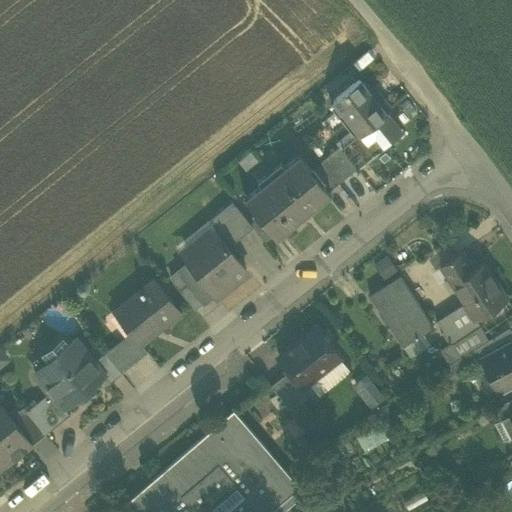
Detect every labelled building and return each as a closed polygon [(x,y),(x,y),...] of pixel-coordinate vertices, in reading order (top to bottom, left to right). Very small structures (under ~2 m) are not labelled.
[(387,112),(385,110),(369,90),(359,77),(332,99),(360,133),(368,127),(385,113),(387,112)] [(372,87),(369,90),(385,110),(389,107),(372,87)] [(368,127),(383,146),(402,131),(390,116),(388,117),(385,113),(368,127)] [(383,146),(368,127),(360,133),(363,138),(346,152),(357,167),(383,146)] [(341,146),(331,155),(347,175),(357,167),(346,152),(341,146)] [(250,150),(237,161),(246,171),(258,161),(250,150)] [(259,214),(274,233),(288,222),(290,225),(316,203),(314,201),(329,190),(312,170),(299,153),(283,165),(284,166),(261,185),(260,184),(244,196),(259,214)] [(331,155),(321,162),(338,182),(347,175),(331,155)] [(329,190),(338,182),(321,162),(312,170),(329,190)] [(233,201),(224,208),(226,212),(235,204),(233,201)] [(227,245),(252,225),(249,222),(235,204),(226,212),(224,208),(206,222),(213,230),(215,229),(227,245)] [(259,214),(249,222),(252,225),(265,241),(274,233),(259,214)] [(175,247),(187,261),(206,247),(201,241),(213,230),(206,222),(175,247)] [(213,293),(214,294),(246,268),(227,245),(215,229),(213,230),(201,241),(206,247),(187,261),(188,262),(213,293)] [(464,302),(475,320),(477,319),(507,298),(483,262),(473,268),(461,251),(441,264),(465,301),(464,302)] [(213,293),(188,262),(177,271),(179,274),(180,273),(188,283),(203,301),(213,293)] [(171,280),(179,290),(188,283),(180,273),(179,274),(171,280)] [(369,295),(403,346),(423,333),(433,326),(399,275),(369,295)] [(134,336),(139,343),(141,342),(180,310),(154,278),(116,308),(128,323),(125,326),(134,336)] [(179,290),(194,309),(203,301),(188,283),(179,290)] [(490,338),(480,324),(477,319),(475,320),(464,302),(437,320),(451,341),(452,343),(461,356),(490,338)] [(295,366),(307,382),(308,381),(340,356),(328,342),(332,337),(327,331),(322,333),(316,326),(279,356),(289,370),(290,370),(295,366)] [(511,332),(509,326),(492,337),(490,338),(461,356),(448,364),(453,373),(481,358),(481,357),(498,348),(511,340),(511,332)] [(431,344),(423,333),(403,346),(411,357),(431,344)] [(118,340),(104,352),(93,361),(103,374),(109,381),(120,372),(147,350),(141,342),(139,343),(134,336),(122,345),(118,340)] [(49,391),(62,407),(63,406),(76,396),(80,396),(93,386),(94,381),(103,374),(93,361),(76,339),(69,344),(67,341),(60,340),(47,351),(46,358),(49,361),(35,372),(49,391)] [(481,358),(499,391),(511,384),(511,340),(498,348),(481,357),(481,358)] [(452,343),(451,341),(439,349),(448,364),(461,356),(452,343)] [(0,346),(0,345),(0,367),(11,359),(0,346)] [(308,381),(313,389),(319,395),(351,370),(340,356),(308,381)] [(271,384),(289,408),(302,398),(313,389),(308,381),(307,382),(295,366),(290,370),(289,370),(271,384)] [(385,397),(366,373),(352,384),(371,408),(385,397)] [(49,391),(26,410),(23,406),(10,416),(28,439),(32,443),(44,433),(69,413),(63,406),(62,407),(49,391)] [(315,415),(302,398),(289,408),(302,425),(315,415)] [(511,398),(496,407),(502,419),(511,415),(510,413),(511,411),(511,398)] [(0,468),(6,464),(7,464),(32,444),(32,443),(28,439),(10,416),(2,406),(0,403),(0,468)] [(126,502),(134,511),(279,511),(304,491),(233,409),(126,502)] [(511,416),(511,415),(502,419),(495,423),(504,440),(511,435),(511,416)] [(381,422),(356,436),(364,451),(389,437),(381,422)] [(333,445),(321,452),(329,466),(341,459),(333,445)] [(462,493),(447,501),(453,511),(458,511),(469,506),(462,493)]
